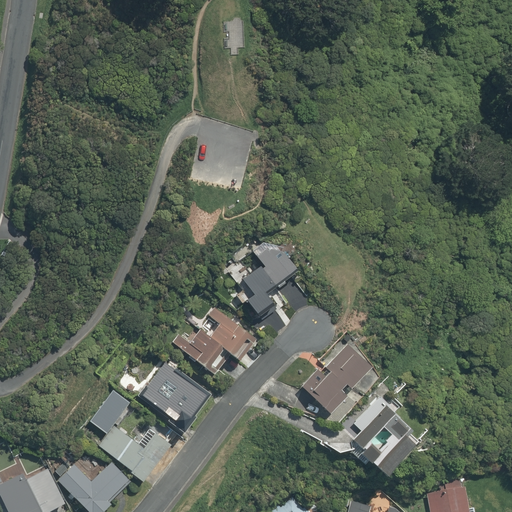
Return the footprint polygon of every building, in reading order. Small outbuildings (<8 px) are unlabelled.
[(235,281),(256,312),(275,299),(267,288),(297,268),(274,235),(254,250),(263,262),(235,281)] [(210,332),(201,326),(197,332),(193,329),(186,339),(179,334),(173,344),(216,374),(227,358),(219,353),(223,347),(239,358),(256,334),(214,305),(208,314),(218,321),(210,332)] [(374,364),(350,341),(305,387),(329,411),(374,364)] [(177,366),(167,360),(162,367),(155,363),(136,392),(171,414),(168,419),(186,431),(197,414),(194,412),(206,393),(173,372),(177,366)] [(115,424),(131,402),(113,389),(91,419),(109,433),(115,424)] [(409,428),(376,399),(354,424),(362,430),(350,443),(386,474),(413,444),(403,435),(409,428)] [(172,443),(152,428),(141,443),(115,424),(109,433),(99,445),(145,479),(172,443)] [(74,462),(58,478),(92,511),(100,511),(112,501),(108,497),(128,476),(112,460),(92,480),(74,462)] [(23,470),(0,480),(0,490),(9,511),(43,511),(44,511),(64,502),(48,466),(26,475),(23,470)] [(469,511),(464,480),(426,486),(430,511),(469,511)] [(390,507),(388,511),(376,511),(367,510),(369,503),(354,499),(350,511),(397,511),(399,509),(390,507)]
